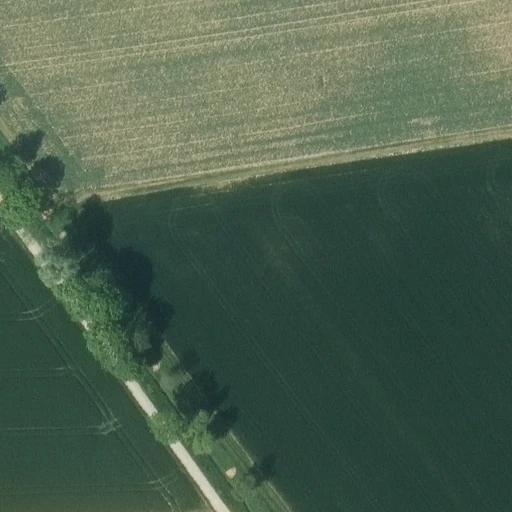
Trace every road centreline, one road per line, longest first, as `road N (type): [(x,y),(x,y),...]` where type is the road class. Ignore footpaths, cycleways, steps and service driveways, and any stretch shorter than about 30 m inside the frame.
road 1 (track): [(292,511),(108,269),(0,110)]
road 2 (track): [(78,223),(511,152)]
road 3 (track): [(0,195),(224,511)]
